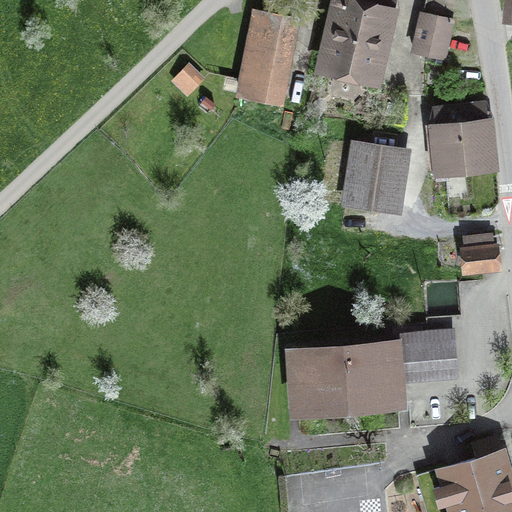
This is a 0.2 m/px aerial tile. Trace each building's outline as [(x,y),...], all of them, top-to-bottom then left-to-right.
[(330,0),(313,78),(378,92),(395,13),(335,0),(330,0)] [(252,17),(238,106),(284,113),(298,24),(252,17)] [(419,19),(410,60),(442,67),(451,27),(419,19)] [(200,81),(187,69),(171,84),(184,96),(200,81)] [(430,134),(437,187),(496,179),(489,126),(430,134)] [(352,148),(343,213),(401,221),(410,156),(352,148)] [(499,253),(458,257),(461,283),(502,278),(499,253)] [(454,336),(400,342),(405,394),(459,389),(454,336)] [(285,357),(293,427),(404,416),(397,345),(285,357)] [(437,478),(447,511),(511,511),(511,474),(507,458),(437,478)]
